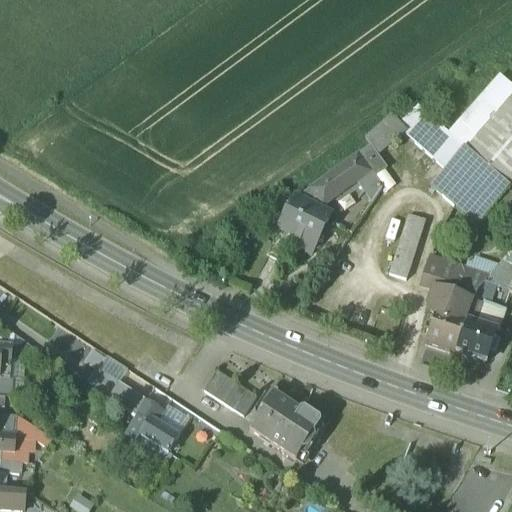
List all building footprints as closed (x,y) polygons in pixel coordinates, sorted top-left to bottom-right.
[(511,90),(499,79),(459,125),(460,127),(477,141),(511,100),(511,90)] [(511,100),(477,141),(467,153),(511,191),(511,189),(511,100)] [(450,138),(439,129),(417,110),(398,128),(405,135),(403,137),(444,173),(431,188),(478,228),(495,209),(509,193),(511,191),(467,153),(450,138)] [(390,119),(365,142),(378,158),(403,137),(405,135),(398,128),(390,119)] [(477,141),(460,127),(450,138),(467,153),(477,141)] [(370,149),(357,158),(358,158),(369,175),(373,180),(386,171),(370,149)] [(358,158),(310,193),(311,194),(300,203),(309,207),(317,201),(323,210),(357,184),(369,175),(358,158)] [(373,180),(369,175),(357,184),(373,206),(382,193),(373,180)] [(511,196),(509,193),(495,209),(511,223),(511,196)] [(300,203),(293,200),(277,232),(278,233),(291,240),(288,246),(290,247),(311,258),(328,223),(306,212),(309,207),(300,203)] [(427,223),(409,217),(389,276),(407,282),(427,223)] [(278,233),(266,257),(281,264),(290,247),(288,246),(291,240),(278,233)] [(444,264),(432,260),(422,286),(435,290),(444,264)] [(489,279),(444,264),(435,290),(462,300),(473,304),(477,293),(487,282),(489,279)] [(511,291),(487,282),(477,293),(473,304),(483,307),(503,314),(510,293),(511,291)] [(8,295),(0,289),(0,301),(3,303),(8,295)] [(462,300),(435,290),(429,306),(432,313),(436,315),(436,314),(456,320),(462,300)] [(473,304),(462,300),(456,320),(466,324),(473,304)] [(483,307),(473,304),(466,324),(476,327),(483,307)] [(456,320),(436,314),(436,315),(425,346),(455,356),(466,324),(456,320)] [(476,327),(466,324),(455,356),(484,366),(496,334),(476,327)] [(2,334),(0,334),(0,349),(12,351),(13,337),(2,330),(2,334)] [(0,349),(0,375),(1,366),(11,367),(12,351),(0,349)] [(11,367),(1,366),(0,375),(0,382),(9,383),(9,382),(11,367)] [(258,400),(217,374),(203,394),(244,420),(258,400)] [(0,382),(0,398),(12,399),(13,382),(9,382),(9,383),(0,382)] [(145,404),(119,385),(109,401),(136,419),(145,404)] [(274,398),(249,433),(296,463),(325,424),(304,411),(301,415),(274,398)] [(163,415),(145,404),(136,419),(146,426),(139,439),(167,457),(178,440),(156,426),(163,415)] [(4,419),(0,418),(0,437),(7,439),(7,434),(12,434),(12,430),(9,430),(4,419)] [(51,442),(18,420),(4,419),(9,430),(12,430),(12,434),(7,434),(7,439),(16,439),(14,456),(0,454),(0,463),(20,466),(26,467),(28,443),(32,442),(46,451),(51,442)] [(146,426),(136,419),(124,438),(135,446),(139,439),(146,426)] [(7,439),(0,437),(0,454),(14,456),(16,439),(7,439)] [(490,456),(481,454),(478,464),(487,466),(490,456)] [(20,466),(0,463),(0,476),(6,477),(19,478),(20,466)] [(5,496),(0,495),(0,511),(21,511),(23,497),(5,496)]
